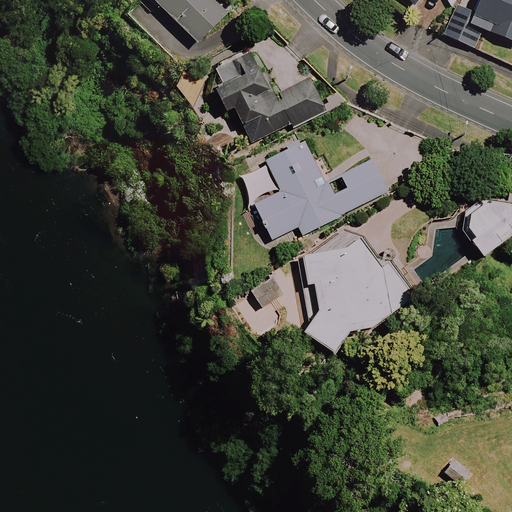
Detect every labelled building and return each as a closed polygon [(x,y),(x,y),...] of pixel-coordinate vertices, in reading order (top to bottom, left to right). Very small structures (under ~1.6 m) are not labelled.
[(226,15),(209,0),(146,0),(195,47),(226,15)] [(455,0),(401,0),(412,10),(421,0),(437,0),(448,11),(455,0)] [(511,0),(474,0),(468,14),(456,8),(442,37),(477,54),(486,34),(511,46),(511,0)] [(251,55),(230,65),(213,73),(221,89),(212,93),(223,116),(232,112),(248,146),(288,127),(290,131),(324,115),(308,82),(272,99),(251,55)] [(346,192),(334,199),(326,183),(322,185),(300,144),(264,163),(280,193),(251,208),(270,243),(296,229),(301,238),(384,195),(368,164),(339,179),(346,192)] [(478,271),(511,246),(511,202),(481,200),(445,226),(478,271)] [(312,286),(317,314),(303,334),(335,354),(346,333),(373,331),(411,299),(386,268),(379,274),(357,242),(346,252),(299,258),(303,287),(312,286)] [(284,297),(272,277),(249,291),(260,311),(284,297)]
